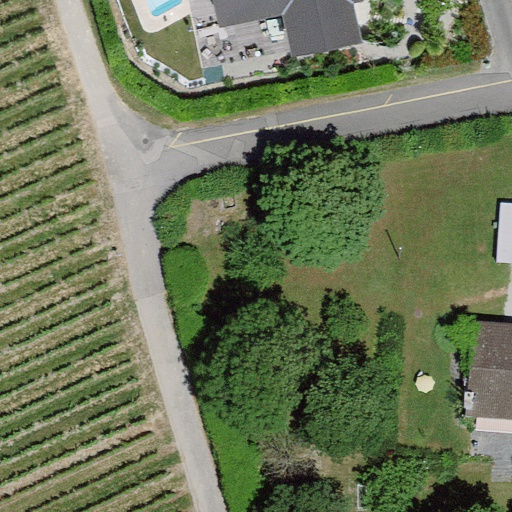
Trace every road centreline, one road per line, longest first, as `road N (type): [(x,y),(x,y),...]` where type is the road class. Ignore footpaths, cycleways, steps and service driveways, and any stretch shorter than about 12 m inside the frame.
road 1 (track): [(211,511),(130,162),(72,0)]
road 2 (residential): [(511,95),(130,162)]
